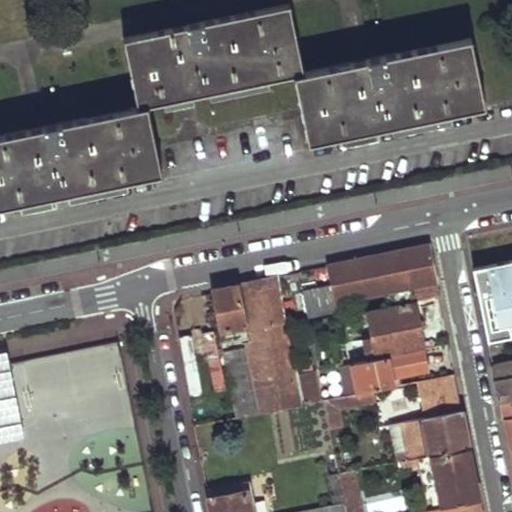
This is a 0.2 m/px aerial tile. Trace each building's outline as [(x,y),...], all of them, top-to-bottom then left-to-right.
[(485,106),(470,37),(359,60),(303,71),(289,4),(124,38),(139,105),(37,126),(0,133),(0,205),(8,204),(162,172),(156,146),(147,103),(170,99),(294,73),(304,115),(310,143),(330,138),(485,106)] [(412,287),(415,299),(438,295),(441,294),(431,244),(399,251),(331,264),(335,282),(338,300),(412,287)] [(511,255),(474,264),(488,337),(511,332),(511,255)] [(213,288),(237,418),(299,405),(293,373),(275,275),(259,278),(229,285),(213,288)] [(331,312),(332,316),(415,299),(412,287),(338,300),(335,282),(305,288),(310,317),(331,312)] [(366,338),(369,356),(424,345),(416,303),(370,311),(376,337),(366,338)] [(363,362),(368,391),(376,389),(393,386),(392,377),(429,370),(425,350),(363,362)] [(497,382),(501,401),(511,398),(511,358),(493,362),(497,382)] [(352,364),(357,393),(368,391),(363,362),(352,364)] [(293,373),(299,405),(323,400),(318,368),(293,373)] [(420,380),(423,399),(460,391),(457,373),(454,374),(420,380)] [(325,399),(336,450),(345,449),(340,429),(343,429),(340,410),(378,402),(376,389),(368,391),(357,393),(325,399)] [(464,410),(460,391),(423,399),(426,414),(426,418),(464,410)] [(509,439),(511,454),(511,398),(501,401),(509,439)] [(471,446),(464,410),(426,418),(426,414),(404,418),(412,457),(471,446)] [(412,457),(403,459),(404,466),(412,465),(434,460),(438,479),(443,507),(482,500),(477,474),(471,446),(412,457)] [(434,460),(412,465),(415,484),(438,479),(434,460)] [(341,471),(347,511),(366,511),(358,468),(341,471)] [(306,511),(252,511),(247,484),(210,490),(214,511),(347,511),(341,471),(331,473),(336,506),(306,511)] [(418,511),(483,511),(484,510),(482,500),(443,507),(418,511)]
